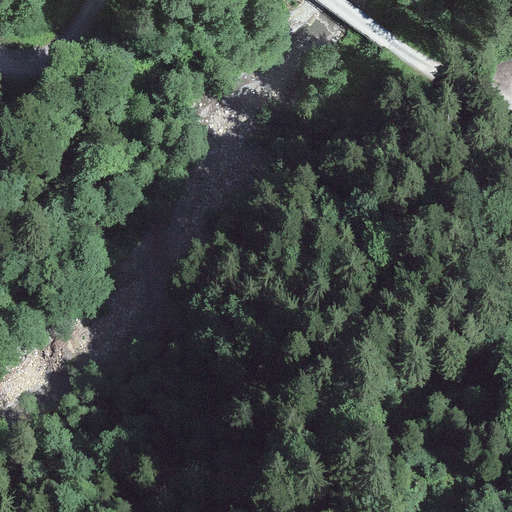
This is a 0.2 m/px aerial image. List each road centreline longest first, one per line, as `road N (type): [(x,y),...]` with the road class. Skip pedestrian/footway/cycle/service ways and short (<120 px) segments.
road 1 (track): [(330,0),(391,43),(511,104)]
road 2 (track): [(0,67),(34,67),(55,54),(97,0)]
